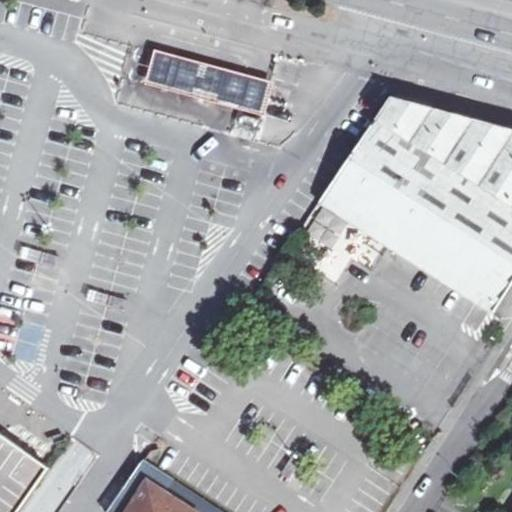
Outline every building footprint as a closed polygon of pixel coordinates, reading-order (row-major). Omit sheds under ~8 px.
[(272,83),(153,51),(144,85),(263,117),(272,83)] [(376,238),(459,118),(425,110),(387,99),(319,201),(376,238)] [(420,266),(430,273),(511,153),(511,133),(491,128),(459,118),(376,238),(395,251),(420,266)] [(511,153),(430,273),(489,311),(511,275),(511,153)] [(386,265),(395,251),(376,238),(319,201),(297,233),(310,241),(322,224),(386,265)] [(16,247),(13,260),(58,272),(61,259),(16,247)] [(480,326),(489,311),(430,273),(420,266),(411,282),(480,326)] [(84,290),(81,302),(125,314),(128,303),(84,290)] [(0,511),(58,511),(76,488),(63,479),(51,471),(0,435),(0,511)] [(301,465),(290,458),(276,477),(287,485),(301,465)] [(218,511),(191,494),(171,482),(144,465),(136,477),(113,511),(218,511)]
